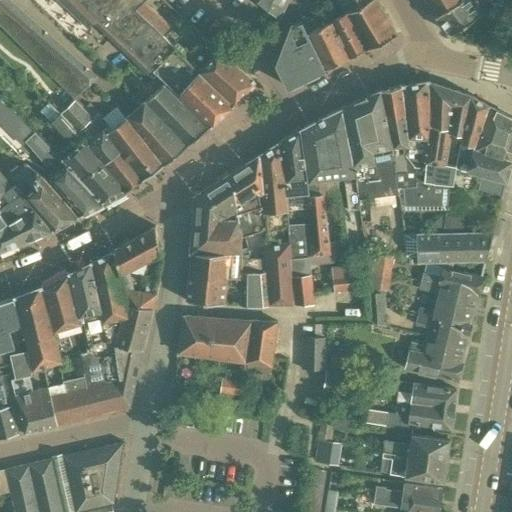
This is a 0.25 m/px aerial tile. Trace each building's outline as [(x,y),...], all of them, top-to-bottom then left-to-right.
[(88,86),(93,80),(2,0),(0,0),(0,25),(73,99),(87,85),(88,86)] [(76,0),(82,5),(70,18),(85,33),(114,60),(117,57),(126,65),(136,55),(157,75),(178,53),(168,43),(177,35),(167,24),(158,33),(141,17),(157,0),(76,0)] [(256,0),(268,10),(278,18),(286,1),(284,0),(256,0)] [(307,0),(305,1),(312,15),(301,20),(301,22),(324,69),(349,57),(331,19),(326,8),(321,11),(315,0),(307,0)] [(346,11),(366,0),(327,0),(332,9),(341,3),(346,11)] [(378,0),(366,0),(346,11),(365,49),(380,41),(396,34),(378,0)] [(426,0),(429,4),(435,15),(458,0),(426,0)] [(458,0),(435,15),(436,16),(450,34),(483,11),(479,5),(486,0),(458,0)] [(365,49),(346,11),(331,19),(349,57),(365,49)] [(324,69),(301,22),(296,23),(293,23),(292,22),(276,65),(286,88),(324,69)] [(184,46),(178,53),(199,73),(232,104),(253,80),(220,51),(202,35),(189,50),(184,46)] [(178,53),(157,75),(178,94),(199,73),(178,53)] [(199,73),(178,94),(211,125),(232,104),(199,73)] [(405,172),(406,187),(396,188),(397,194),(398,194),(400,211),(446,210),(448,184),(423,182),(425,162),(421,161),(428,83),(402,87),(407,133),(405,146),(401,146),(403,172),(405,172)] [(469,96),(428,83),(421,161),(425,162),(423,182),(448,184),(452,185),(455,167),(470,96),(469,96)] [(144,101),(187,145),(208,128),(164,84),(144,101)] [(407,133),(402,87),(401,85),(381,90),(381,92),(393,158),(396,188),(406,187),(405,172),(403,172),(401,146),(405,146),(407,133)] [(393,158),(381,92),(380,92),(345,108),(357,199),(397,194),(396,188),(393,158)] [(488,106),(470,96),(455,167),(467,170),(467,169),(469,170),(474,154),(488,106)] [(0,97),(0,124),(21,145),(24,142),(34,132),(0,97)] [(74,99),(71,102),(93,125),(96,123),(103,130),(99,133),(142,179),(164,163),(123,119),(124,117),(116,107),(102,118),(97,112),(89,103),(83,109),(74,99)] [(130,113),(124,117),(123,119),(164,163),(170,158),(175,154),(187,145),(144,101),(137,107),(130,113)] [(59,113),(52,106),(44,114),(51,121),(55,118),(123,189),(124,189),(125,190),(142,179),(99,133),(103,130),(96,123),(93,125),(71,102),(59,113)] [(511,118),(488,106),(474,154),(493,160),(510,165),(511,157),(511,118)] [(345,108),(300,131),(307,180),(326,178),(327,194),(328,201),(339,200),(336,177),(343,176),(348,210),(358,208),(357,199),(345,108)] [(53,151),(50,147),(48,149),(62,163),(63,162),(101,203),(123,189),(55,118),(51,121),(67,139),(53,151)] [(282,143),(280,144),(288,208),(297,207),(308,207),(307,194),(309,194),(307,180),(300,131),(281,141),(282,143)] [(34,132),(24,142),(44,165),(47,162),(56,171),(49,178),(82,213),(102,204),(101,203),(63,162),(62,163),(48,149),(50,147),(34,132)] [(280,144),(260,156),(261,193),(262,213),(264,244),(268,304),(294,303),(288,225),(288,208),(280,144)] [(493,160),(474,154),(469,170),(479,173),(478,174),(505,181),(510,165),(493,160)] [(258,157),(229,175),(238,218),(241,234),(242,236),(245,236),(247,247),(244,247),(242,277),(240,304),(268,304),(264,244),(262,213),(261,193),(260,156),(259,157),(258,157)] [(77,216),(40,174),(24,163),(8,177),(15,184),(13,185),(51,228),(77,216)] [(0,171),(0,212),(24,239),(51,228),(13,185),(0,171)] [(505,181),(478,174),(474,189),(501,196),(505,181)] [(238,218),(229,175),(195,196),(193,221),(238,218)] [(309,224),(307,224),(309,257),(311,257),(310,254),(329,253),(323,194),(327,194),(326,178),(307,180),(309,194),(307,194),(308,207),(309,224)] [(0,212),(0,248),(24,239),(0,212)] [(440,215),(434,215),(430,218),(430,225),(440,225),(440,215)] [(447,217),(446,233),(463,232),(464,217),(447,217)] [(238,218),(193,221),(191,252),(244,247),(247,247),(245,236),(242,236),(241,234),(238,218)] [(309,257),(307,224),(288,225),(294,303),(294,304),(313,304),(312,292),(310,274),(311,274),(309,257)] [(154,227),(112,251),(112,252),(117,275),(159,252),(154,227)] [(446,233),(415,234),(402,234),(405,257),(416,256),(416,263),(426,262),(439,262),(473,261),(486,260),(492,231),(463,232),(446,233)] [(190,252),(188,276),(223,275),(242,277),(244,247),(191,252),(190,252)] [(114,276),(112,252),(92,263),(92,262),(68,274),(81,329),(82,329),(86,352),(80,354),(84,377),(83,377),(84,380),(85,387),(135,376),(137,367),(140,350),(135,349),(113,345),(119,313),(118,304),(114,276)] [(391,274),(393,257),(366,257),(364,273),(367,273),(390,276),(391,274)] [(426,262),(421,282),(477,294),(482,276),(486,260),(473,261),(470,273),(442,267),(440,276),(436,275),(439,262),(426,262)] [(333,291),(334,293),(350,291),(348,275),(347,266),(331,268),(333,291)] [(42,287),(59,350),(70,348),(67,331),(81,329),(68,274),(68,273),(42,287)] [(373,290),(388,292),(390,276),(367,273),(365,288),(373,290)] [(223,275),(188,276),(186,300),(224,303),(224,302),(226,287),(240,288),(239,303),(240,303),(239,304),(240,304),(242,277),(223,275)] [(144,292),(120,288),(124,305),(152,310),(156,293),(159,283),(146,281),(144,292)] [(477,294),(421,282),(419,289),(436,293),(434,302),(473,311),(477,295),(477,294)] [(42,287),(14,299),(21,326),(23,337),(25,345),(27,352),(31,371),(61,362),(59,350),(42,287)] [(377,292),(379,321),(387,320),(385,292),(377,292)] [(31,371),(27,352),(20,354),(19,347),(25,345),(23,337),(21,326),(14,299),(14,298),(0,302),(0,366),(12,363),(14,371),(0,375),(0,379),(1,383),(4,382),(6,391),(12,390),(10,382),(30,377),(32,377),(31,371)] [(420,307),(418,317),(448,323),(469,328),(473,311),(434,302),(432,310),(420,307)] [(119,313),(113,345),(135,349),(140,350),(141,350),(144,337),(152,310),(124,305),(118,304),(119,313)] [(272,356),(275,337),(277,321),(184,315),(178,352),(245,361),(270,364),(272,356)] [(448,323),(418,317),(416,325),(427,327),(425,336),(465,346),(469,328),(448,323)] [(327,336),(301,336),(301,369),(327,369),(327,336)] [(411,342),(409,350),(405,364),(404,368),(457,380),(461,361),(465,346),(425,336),(423,345),(411,342)] [(363,357),(330,354),(328,369),(362,372),(363,361),(363,357)] [(323,386),(321,386),(321,391),(324,391),(349,395),(352,373),(325,370),(323,386)] [(135,376),(85,387),(88,417),(129,407),(133,387),(135,376)] [(30,377),(10,382),(12,390),(23,432),(57,425),(52,385),(33,390),(30,377)] [(84,380),(83,377),(69,380),(74,421),(88,417),(85,387),(84,380)] [(241,395),(243,381),(221,378),(219,392),(241,395)] [(0,438),(18,433),(10,405),(6,391),(4,382),(1,383),(0,379),(0,438)] [(453,409),(456,389),(392,379),(390,389),(397,390),(396,400),(410,402),(411,402),(453,409)] [(63,383),(52,385),(57,425),(74,421),(69,380),(62,382),(63,383)] [(450,429),(453,409),(411,402),(410,402),(396,400),(395,413),(387,412),(387,413),(373,411),(372,423),(407,428),(408,422),(450,429)] [(317,440),(329,440),(331,441),(334,418),(320,416),(320,420),(317,440)] [(383,440),(382,451),(445,460),(448,440),(411,434),(410,444),(383,440)] [(329,440),(317,440),(315,462),(328,463),(329,440)] [(50,456),(51,458),(5,469),(0,469),(0,493),(10,491),(15,511),(111,511),(123,442),(62,456),(61,453),(50,456)] [(445,460),(382,451),(381,457),(391,458),(389,473),(442,480),(445,460)] [(314,469),(311,486),(323,488),(326,470),(314,469)] [(375,485),(374,495),(439,504),(441,487),(404,482),(403,491),(385,489),(385,487),(375,485)] [(323,488),(311,486),(309,503),(321,504),(323,488)] [(437,511),(439,504),(374,495),(373,503),(400,507),(399,511),(437,511)] [(319,511),(321,504),(309,503),(307,511),(319,511)]
